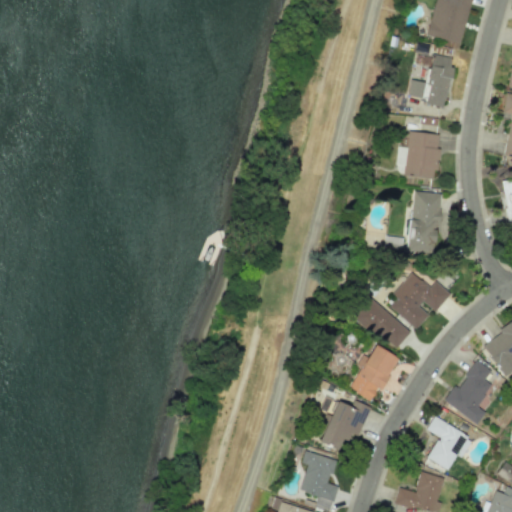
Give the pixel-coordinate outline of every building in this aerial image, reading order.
[(458,43),(469,0),(433,0),(425,35),(458,43)] [(441,107),(451,58),(429,53),(424,82),(408,79),(405,95),(424,99),(423,103),(441,107)] [(511,94),(503,93),(500,112),(509,114),(502,156),(511,157),(511,94)] [(436,134),(406,131),(402,175),(433,179),(437,148),(435,147),(436,134)] [(402,169),(403,147),(395,146),(394,168),(402,169)] [(511,177),(500,179),(510,243),(511,242),(511,177)] [(439,194),(410,191),(405,251),(429,253),(432,224),(436,224),(439,194)] [(448,294),(433,281),(427,287),(409,272),(390,294),(395,298),(387,306),(414,329),(428,312),(431,314),(448,294)] [(391,351),(408,332),(368,297),(352,316),(391,351)] [(511,321),(480,343),(502,376),(511,369),(511,321)] [(368,401),(375,388),(379,390),(396,358),(373,345),(365,357),(360,354),(354,365),(358,367),(346,388),(368,401)] [(475,424),(483,411),(475,407),(489,384),(483,380),(489,370),(472,360),(444,405),(475,424)] [(368,406),(351,400),(348,406),(332,400),(330,405),(321,402),(320,406),(327,410),(315,441),(339,451),(346,432),(356,436),(368,406)] [(431,416),(424,429),(436,436),(424,457),(445,470),(454,454),(460,457),(470,438),(431,416)] [(333,459),(303,450),(299,463),(305,464),(298,490),(316,496),(313,506),(328,510),(335,485),(327,483),(333,459)] [(494,474),(511,484),(511,467),(502,461),(494,474)] [(396,487),(392,502),(427,511),(436,511),(439,502),(435,501),(442,477),(418,471),(412,492),(396,487)] [(511,511),(511,490),(503,487),(501,493),(492,489),(482,511),(511,511)] [(312,511),(313,511),(279,502),(276,511),(312,511)]
